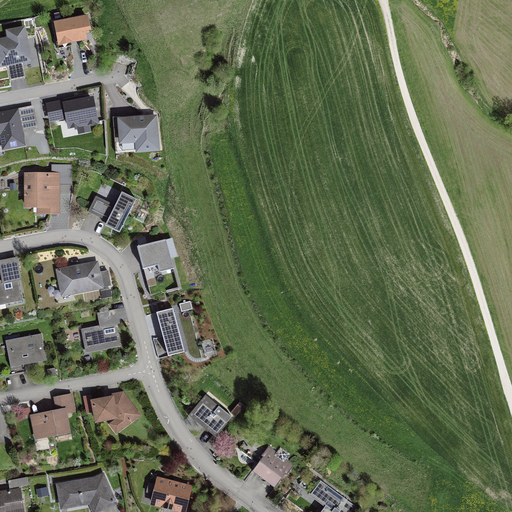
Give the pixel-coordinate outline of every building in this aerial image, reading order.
[(59,40),(56,41),(58,49),(71,46),(70,42),(85,39),(83,31),(89,30),(87,17),(55,23),(59,40)] [(9,39),(0,40),(0,56),(5,56),(6,65),(30,60),(24,28),(8,31),(9,39)] [(65,102),(48,105),(51,120),(67,117),(69,127),(96,122),(92,99),(65,104),(65,102)] [(0,134),(1,134),(1,133),(20,129),(35,126),(31,108),(0,114),(0,134)] [(158,149),(155,117),(119,120),(122,152),(158,149)] [(23,144),(20,129),(1,133),(1,134),(4,148),(23,144)] [(58,193),(57,193),(56,175),(26,175),(26,206),(47,206),(47,213),(58,213),(58,193)] [(108,219),(105,226),(119,233),(136,199),(122,192),(114,208),(97,200),(91,211),(108,219)] [(159,272),(174,269),(166,239),(147,244),(145,236),(137,239),(139,246),(137,247),(143,269),(157,265),(159,272)] [(2,262),(5,277),(20,274),(17,259),(2,262)] [(62,295),(110,286),(107,271),(99,273),(97,263),(57,270),(62,295)] [(4,304),(22,301),(17,277),(0,280),(0,302),(4,302),(4,304)] [(192,309),(190,301),(179,304),(181,312),(192,309)] [(168,356),(184,352),(173,308),(156,313),(168,356)] [(81,329),(85,350),(103,347),(104,349),(121,346),(116,322),(81,329)] [(18,334),(5,337),(12,375),(26,372),(24,365),(46,360),(41,334),(19,338),(18,334)] [(69,395),(55,398),(58,412),(33,417),(37,434),(48,432),(48,435),(68,431),(64,413),(73,411),(69,395)] [(122,427),(138,415),(129,403),(114,406),(112,397),(92,401),(93,406),(85,408),(86,413),(94,411),(96,421),(115,417),(122,427)] [(217,435),(232,417),(219,406),(214,411),(203,402),(192,415),(217,435)] [(276,486),(285,474),(287,475),(294,465),(285,458),(289,454),(280,448),(277,452),(268,446),(262,454),(244,441),(238,448),(258,463),(254,469),(276,486)] [(115,503),(103,475),(94,478),(89,479),(89,481),(84,482),(84,480),(58,485),(62,507),(83,504),(83,502),(96,500),(100,510),(115,503)] [(27,477),(10,480),(12,488),(29,484),(27,477)] [(305,489),(310,483),(304,478),(299,484),(305,489)] [(158,479),(152,503),(184,511),(190,487),(158,479)] [(320,511),(355,511),(358,508),(320,480),(310,494),(330,508),(327,511),(322,511),(321,511),(320,511)] [(20,489),(0,492),(0,511),(22,511),(24,511),(20,489)]
